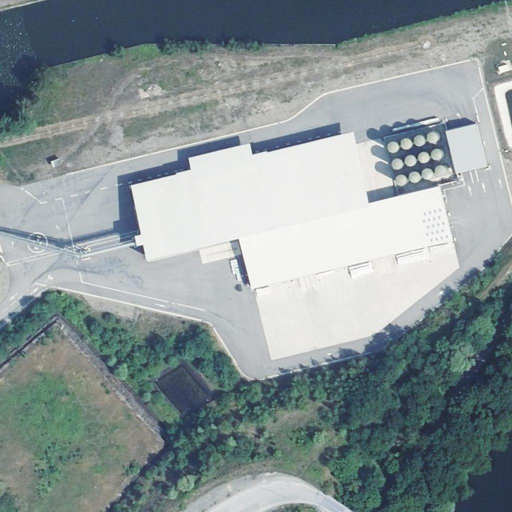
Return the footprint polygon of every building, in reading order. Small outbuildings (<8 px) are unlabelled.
[(476,124),(445,132),(455,174),(487,167),(476,124)] [(452,240),(438,185),(370,202),(353,133),(268,154),(267,151),(253,155),(249,142),(188,157),(191,169),(176,172),(176,174),(130,185),(143,236),(136,238),(138,243),(145,242),(149,260),(240,237),(253,289),(452,240)] [(436,142),(437,141),(438,140),(439,138),(438,137),(438,135),(436,134),(435,133),(433,133),(432,133),(430,134),(429,136),(428,137),(428,139),(429,140),(430,142),(431,143),(433,143),(435,143),(436,142)] [(423,146),(424,145),(425,143),(425,141),(425,140),(424,138),(423,137),(421,136),(420,136),(418,137),(416,137),(415,139),(415,140),(415,142),(415,144),(416,145),(418,146),(419,146),(421,146),(423,146)] [(409,148),(410,147),(411,146),(412,144),(411,142),(411,141),(409,140),(408,139),(406,139),(405,139),(403,140),(402,141),(401,143),(401,145),(402,146),(403,148),(404,149),(406,149),(408,149),(409,148)] [(395,152),(396,150),(397,149),(397,147),(397,146),(396,144),(395,143),(394,142),(392,142),(390,142),(389,143),(388,145),(387,146),(387,148),(388,150),(389,151),(390,152),(392,152),(393,152),(395,152)] [(439,158),(440,157),(441,155),(441,153),(441,152),(440,150),(439,149),(438,148),(436,148),(434,149),(433,149),(432,151),(431,152),(431,154),(432,156),(433,157),(434,158),(436,158),(437,158),(439,158)] [(426,161),(428,160),(428,159),(429,157),(429,155),(428,154),(427,153),(425,152),(423,152),(422,152),(420,153),(419,154),(419,156),(419,158),(419,159),(420,161),(421,162),(423,162),(425,162),(426,161)] [(414,165),(415,164),(416,162),(416,160),(416,159),(415,157),(414,156),(412,155),(411,155),(409,156),(407,156),(406,158),(406,159),(406,161),(406,163),(407,164),(409,165),(410,165),(412,165),(414,165)] [(400,168),(401,167),(402,165),(402,164),(402,162),(401,161),(400,159),(399,159),(397,159),(395,159),(394,160),(393,161),(392,163),(392,164),(392,166),(393,167),(395,168),(397,169),(398,169),(400,168)] [(444,175),(445,174),(446,173),(446,171),(446,169),(445,168),(444,167),(442,166),(441,166),(439,166),(438,167),(436,168),(436,170),(436,172),(436,173),(437,175),(439,176),(440,176),(442,176),(444,175)] [(430,178),(431,177),(432,175),(432,174),(432,172),(431,171),(430,169),(429,169),(427,169),(425,169),(424,170),(423,171),(422,173),(422,174),(423,176),(424,177),(425,178),(427,179),(428,179),(430,178)] [(417,182),(418,180),(419,179),(419,177),(419,176),(418,174),(417,173),(416,172),(414,172),(412,172),(411,173),(410,175),(409,176),(409,178),(410,180),(411,181),(412,182),(414,182),(415,182),(417,182)] [(403,185),(404,184),(405,182),(406,180),(405,179),(405,177),(403,176),(402,175),(400,175),(399,176),(397,176),(396,178),(395,179),(395,181),(396,183),(397,184),(398,185),(400,185),(402,185),(403,185)]
